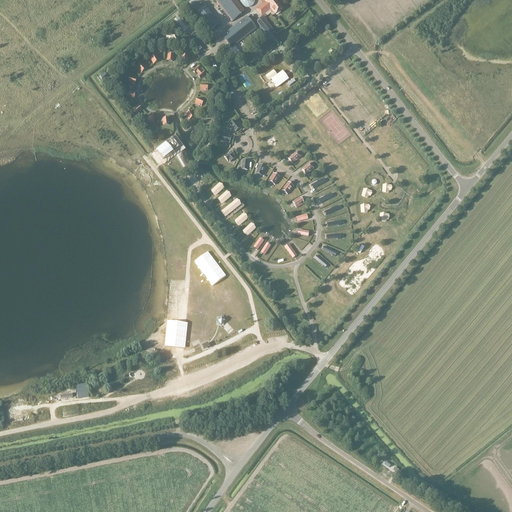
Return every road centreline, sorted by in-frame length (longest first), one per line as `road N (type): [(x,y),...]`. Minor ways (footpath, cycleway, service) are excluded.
road 1 (track): [(315,352),(269,345),(111,411),(0,434)]
road 2 (tertiary): [(284,409),(463,193)]
road 3 (track): [(263,348),(248,291),(143,156)]
road 4 (unclassified): [(0,468),(171,434),(220,453)]
road 5 (track): [(0,137),(177,0)]
road 6 (unclassified): [(454,174),(317,0)]
road 7 (unclassified): [(428,511),(284,409)]
road 8 (track): [(181,361),(189,251),(207,238)]
